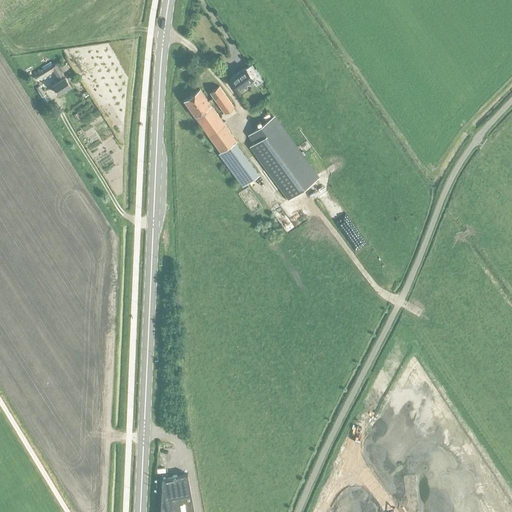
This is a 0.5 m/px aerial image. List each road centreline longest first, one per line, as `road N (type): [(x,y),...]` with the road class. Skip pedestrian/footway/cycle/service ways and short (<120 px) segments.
road 1 (tertiary): [(140,511),(168,0)]
road 2 (unclassified): [(297,511),(441,194),(511,102)]
road 3 (track): [(303,194),(381,293),(420,313)]
road 4 (track): [(0,25),(17,46),(150,30)]
road 5 (track): [(67,511),(0,398)]
